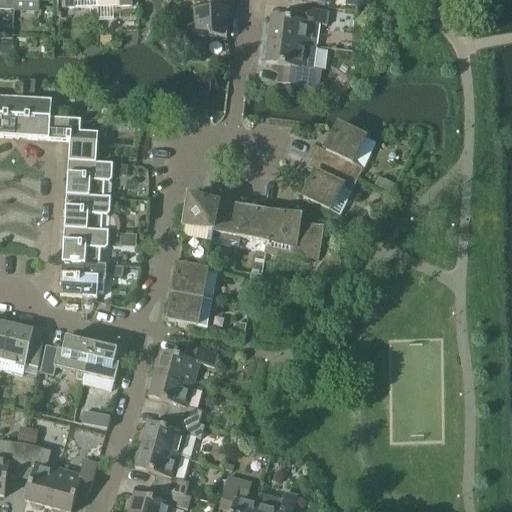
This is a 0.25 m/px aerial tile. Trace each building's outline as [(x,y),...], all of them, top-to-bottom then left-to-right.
[(8,11),(14,11),(14,0),(0,0),(8,1),(8,11)] [(14,0),(14,11),(37,12),(37,3),(49,4),(49,0),(14,0)] [(96,9),(96,0),(61,0),(61,10),(96,9)] [(96,0),(96,9),(131,8),(131,0),(96,0)] [(229,0),(210,0),(204,0),(204,13),(194,14),(195,26),(187,29),(189,40),(197,46),(210,41),(226,41),(227,13),(230,11),(229,0)] [(327,14),(299,10),(297,23),(271,19),(270,24),(266,27),(265,35),(268,39),(268,43),(316,49),(318,27),(326,28),(327,14)] [(11,43),(0,42),(0,54),(11,55),(11,43)] [(316,49),(268,43),(267,46),(263,49),(262,57),(265,61),(265,66),(283,69),(281,86),(318,91),(320,72),(313,71),(316,49)] [(89,57),(99,56),(98,49),(97,44),(86,46),(89,57)] [(3,134),(15,135),(17,101),(0,99),(0,139),(3,140),(3,134)] [(27,141),(48,143),(50,121),(51,103),(17,101),(15,135),(27,136),(27,141)] [(70,144),(68,165),(112,167),(95,166),(97,136),(80,135),(80,123),(50,121),(48,143),(70,144)] [(316,149),(311,160),(357,182),(363,171),(352,166),(364,140),(338,128),(325,154),(316,149)] [(96,158),(96,166),(111,166),(111,158),(96,158)] [(357,182),(311,160),(306,171),(315,175),(302,201),(329,214),(329,213),(339,218),(351,193),(352,194),(357,182)] [(67,177),(66,198),(110,201),(111,187),(109,185),(111,182),(112,167),(68,165),(74,166),(73,177),(67,177)] [(389,194),(393,187),(384,182),(383,182),(378,179),(374,186),(389,194)] [(65,210),(64,232),(108,235),(109,221),(106,218),(109,216),(110,201),(66,198),(66,199),(72,199),(71,211),(65,210)] [(189,202),(182,243),(210,248),(211,246),(210,246),(217,207),(189,202)] [(244,212),(217,207),(210,246),(211,246),(237,250),(244,212)] [(271,216),(244,212),(237,250),(238,251),(240,240),(266,245),(271,216)] [(299,221),(271,216),(266,245),(264,255),(292,260),(293,255),(316,259),(321,232),(298,228),(299,221)] [(374,230),(372,229),(365,225),(361,232),(369,236),(371,237),(374,230)] [(63,244),(62,265),(106,268),(99,267),(100,252),(104,252),(107,250),(108,235),(64,232),(70,233),(69,244),(63,244)] [(182,243),(179,256),(208,261),(210,248),(182,243)] [(179,256),(172,296),(211,303),(216,275),(206,273),(208,261),(179,256)] [(325,262),(317,275),(323,278),(331,266),(325,262)] [(106,268),(62,265),(62,266),(67,266),(67,278),(61,277),(60,299),(97,302),(98,285),(102,285),(105,283),(106,268)] [(249,284),(259,286),(260,277),(250,275),(249,284)] [(260,277),(259,286),(269,288),(271,279),(260,277)] [(211,303),(172,296),(167,324),(206,331),(211,303)] [(0,372),(0,373),(11,328),(0,325),(0,372)] [(235,336),(244,338),(246,327),(237,325),(235,336)] [(11,328),(0,373),(22,378),(24,370),(25,367),(37,370),(39,359),(28,356),(33,333),(11,328)] [(76,381),(83,383),(91,347),(66,341),(63,354),(46,350),(40,375),(53,378),(55,370),(77,376),(76,381)] [(91,347),(83,383),(82,387),(110,394),(112,384),(114,385),(118,367),(114,366),(117,353),(91,347)] [(155,374),(154,377),(193,388),(199,366),(214,370),(217,357),(190,349),(186,362),(161,354),(159,359),(155,362),(153,370),(155,374)] [(170,419),(176,421),(198,427),(202,414),(187,410),(193,388),(154,377),(153,381),(149,383),(147,391),(149,395),(148,400),(174,407),(170,419)] [(31,403),(20,401),(18,409),(29,412),(31,403)] [(82,426),(107,432),(110,420),(84,414),(82,426)] [(142,445),(141,448),(180,459),(187,461),(193,439),(200,441),(204,428),(198,427),(176,421),(173,433),(147,426),(146,430),(141,433),(139,441),(142,445)] [(18,443),(26,445),(28,433),(21,432),(18,443)] [(28,433),(26,445),(34,447),(36,435),(28,433)] [(8,473),(20,475),(25,447),(0,443),(0,499),(4,500),(8,473)] [(24,504),(47,510),(53,491),(58,472),(46,469),(50,454),(25,447),(20,475),(32,478),(24,504)] [(157,491),(163,492),(185,498),(189,485),(174,481),(180,459),(141,448),(140,452),(136,454),(133,462),(136,467),(135,471),(160,478),(157,491)] [(53,491),(47,510),(53,511),(71,511),(77,491),(89,494),(97,467),(84,463),(80,478),(58,472),(53,491)] [(256,511),(258,504),(247,501),(251,486),(227,480),(220,507),(232,511),(231,511),(256,511)] [(126,511),(171,511),(172,509),(185,511),(187,511),(191,499),(185,498),(163,492),(160,504),(134,497),(133,502),(128,504),(126,511)] [(258,504),(256,511),(293,511),(297,499),(284,495),(282,502),(260,496),(258,504)]
